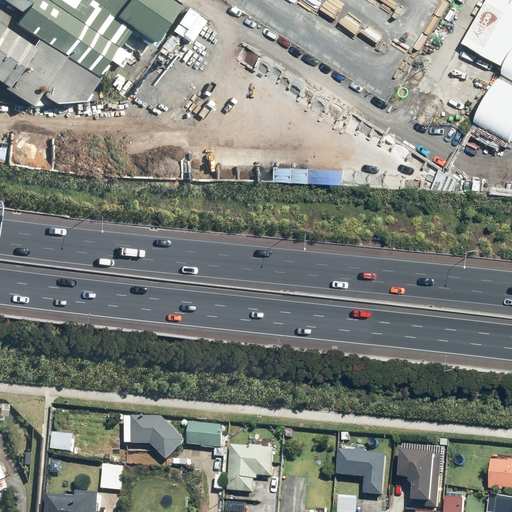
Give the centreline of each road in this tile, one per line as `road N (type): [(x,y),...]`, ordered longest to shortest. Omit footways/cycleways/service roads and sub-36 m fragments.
road 1 (motorway): [(511,337),(0,280)]
road 2 (motorway): [(0,246),(511,301)]
road 3 (unknown): [(204,53),(341,143)]
road 4 (unknown): [(415,107),(481,0)]
